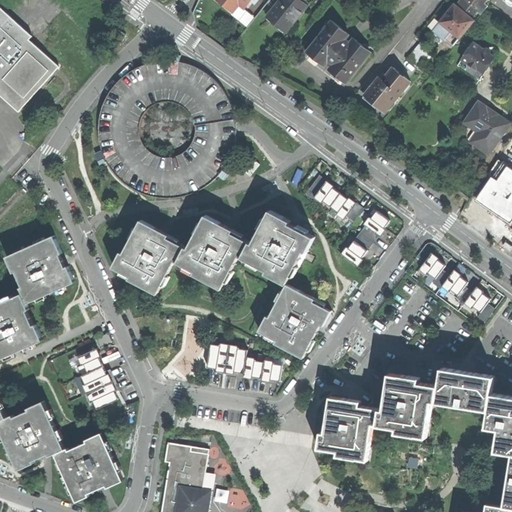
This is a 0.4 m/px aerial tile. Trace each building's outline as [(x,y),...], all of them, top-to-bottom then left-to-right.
[(218,0),(233,11),(239,4),(244,8),(250,0),(218,0)] [(281,0),(268,16),(278,24),(281,21),(289,27),(307,6),(303,2),(304,1),(305,0),(281,0)] [(464,0),(459,7),(472,18),(477,11),(481,14),(488,5),(485,3),(488,0),(464,0)] [(453,32),(448,39),(455,44),(474,20),(472,18),(459,7),(455,4),(449,12),(441,22),(453,32)] [(0,94),(20,112),(60,68),(30,40),(32,37),(0,7),(0,94)] [(349,34),(332,21),(307,52),(324,65),(328,60),(333,64),(330,69),(346,83),(371,52),(354,38),(350,43),(348,41),(345,39),(349,34)] [(446,41),(448,39),(453,32),(441,22),(433,31),(446,41)] [(127,35),(117,29),(110,39),(121,46),(127,35)] [(408,58),(418,67),(431,50),(421,42),(408,58)] [(470,70),(472,72),(477,69),(484,74),(495,57),(489,53),(484,50),(473,42),(462,59),(468,63),(467,69),(470,70)] [(170,53),(169,60),(173,61),(180,62),(181,55),(170,53)] [(202,69),(196,67),(191,64),(185,62),(180,62),(173,61),(169,60),(159,61),(154,62),(147,64),(140,66),(135,69),(130,72),(126,75),(121,79),(118,82),(113,87),(110,92),(107,97),(105,102),(103,107),(101,112),(100,117),(99,121),(99,127),(99,132),(100,137),(100,142),(101,147),(103,151),(107,161),(111,168),(115,173),(119,178),(125,183),(131,187),(136,190),(142,193),(148,195),(155,197),(162,198),(174,197),(181,197),(188,195),(197,192),(201,189),(207,186),(212,182),(216,179),(219,175),(226,166),(227,164),(230,159),(233,151),(235,143),(236,136),(237,131),(236,126),(236,118),(234,112),(233,107),(230,100),(226,93),(223,88),(216,80),(208,74),(202,69)] [(365,95),(386,112),(411,81),(401,73),(394,67),(383,80),(380,77),(365,95)] [(479,147),(490,153),(510,123),(494,112),(479,102),(465,122),(486,137),(479,147)] [(101,164),(107,161),(103,151),(96,153),(101,164)] [(231,170),(226,166),(219,175),(224,180),(231,170)] [(320,175),(310,188),(317,194),(315,197),(322,203),(324,201),(331,207),(341,193),(335,188),(331,185),(332,184),(320,175)] [(349,199),(341,193),(331,207),(339,212),(337,214),(345,219),(347,216),(355,222),(365,208),(353,199),(352,201),(349,199)] [(259,227),(262,228),(254,243),(250,241),(242,257),(250,261),(249,263),(259,269),(261,266),(268,270),(267,273),(287,284),(292,275),(294,276),(300,267),(297,266),(305,251),(307,252),(316,237),(296,226),(290,223),(292,221),(271,210),(267,219),(264,217),(259,227)] [(391,220),(377,210),(372,218),(370,217),(364,224),(366,225),(360,232),(374,242),(379,235),(381,236),(383,234),(385,232),(383,231),(391,220)] [(194,232),(197,233),(189,248),(187,247),(179,262),(186,266),(184,268),(196,274),(223,289),(227,281),(229,283),(235,272),(232,271),(240,256),(242,257),(250,241),(233,232),(235,230),(226,225),(207,215),(202,223),(199,222),(194,232)] [(142,220),(138,228),(134,226),(129,236),(133,238),(125,253),(122,251),(114,267),(122,271),(121,274),(130,279),(158,294),(163,285),(165,286),(170,277),(168,275),(176,261),(179,262),(187,247),(169,237),(170,235),(160,229),(142,220)] [(367,251),(374,242),(360,232),(349,248),(347,246),(342,254),(359,266),(362,262),(360,261),(367,251)] [(20,292),(26,304),(74,283),(66,266),(63,267),(60,260),(58,254),(61,252),(53,234),(4,255),(11,272),(13,271),(19,286),(18,287),(20,292)] [(433,252),(420,269),(427,275),(429,273),(436,278),(433,283),(441,289),(442,286),(451,275),(443,269),(446,265),(442,262),(436,257),(437,256),(433,252)] [(455,269),(451,275),(442,286),(450,291),(451,289),(459,295),(456,300),(463,305),(465,303),(473,292),(466,286),(469,282),(463,278),(458,274),(460,272),(455,269)] [(288,284),(283,292),(281,291),(276,300),(279,302),(271,317),(268,315),(260,330),(267,334),(266,337),(304,357),(308,350),(311,351),(316,341),(314,339),(322,324),(324,326),(332,310),(325,306),(326,303),(309,294),(307,294),(288,284)] [(478,286),(473,292),(465,303),(472,308),(474,306),(482,312),(478,316),(486,322),(496,309),(488,303),(491,299),(486,295),(481,291),(482,289),(478,286)] [(26,306),(26,304),(20,292),(0,300),(0,358),(42,340),(35,324),(32,326),(28,318),(24,307),(26,306)] [(101,345),(112,340),(109,333),(98,339),(101,345)] [(221,345),(212,344),(208,367),(217,369),(217,371),(226,372),(231,344),(222,343),(221,345)] [(239,346),(231,344),(226,372),(235,374),(235,372),(244,373),(247,356),(249,350),(239,348),(239,346)] [(98,348),(79,356),(82,365),(78,367),(86,384),(84,385),(91,401),(94,400),(98,409),(119,399),(115,390),(117,389),(110,373),(108,374),(100,357),(102,356),(98,348)] [(256,358),(247,356),(244,373),(244,377),(249,378),(250,376),(255,377),(262,378),(265,362),(256,360),(256,358)] [(266,359),(265,362),(262,378),(262,380),(267,381),(268,379),(281,381),(283,365),(274,363),(274,361),(266,359)] [(437,402),(489,410),(490,410),(492,393),(495,376),(467,371),(443,368),(440,385),(437,402)] [(433,401),(437,402),(440,385),(420,382),(421,377),(412,376),(390,373),(385,409),(381,408),(379,425),(397,428),(397,432),(428,437),(433,401)] [(511,453),(511,395),(492,393),(490,410),(489,410),(487,427),(499,429),(496,451),(511,453)] [(374,424),(379,425),(381,408),(361,405),(362,401),(351,399),(331,396),(326,432),(321,431),(319,448),(338,451),(338,456),(369,460),(374,424)] [(5,415),(0,417),(0,431),(17,468),(32,462),(31,460),(38,456),(46,453),(47,455),(53,452),(63,447),(41,399),(25,406),(26,408),(8,416),(7,414),(5,415)] [(81,442),(66,449),(65,446),(63,447),(53,452),(75,500),(91,493),(90,491),(99,486),(107,483),(108,485),(118,481),(96,432),(79,440),(81,442)] [(209,511),(210,508),(213,490),(204,489),(210,449),(169,442),(166,461),(170,462),(162,511),(209,511)] [(217,499),(229,501),(231,489),(219,487),(217,499)] [(511,511),(511,507),(505,506),(488,503),(486,511),(511,511)]
